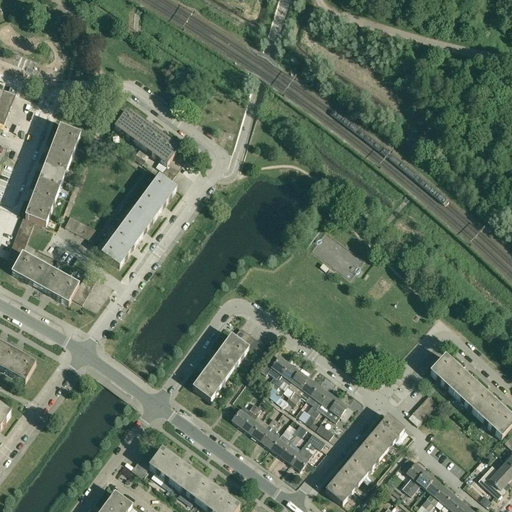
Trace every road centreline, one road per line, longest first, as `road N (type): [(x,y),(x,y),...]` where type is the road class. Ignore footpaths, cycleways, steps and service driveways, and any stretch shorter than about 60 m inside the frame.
road 1 (residential): [(84,353),(219,169),(220,157),(130,88),(51,86)]
road 2 (residential): [(374,402),(244,306),(227,308)]
road 3 (unclassified): [(290,508),(156,406)]
road 4 (residential): [(0,465),(84,353)]
road 5 (residential): [(290,508),(374,402)]
road 6 (residential): [(80,511),(156,406)]
road 7 (residential): [(156,406),(227,308)]
